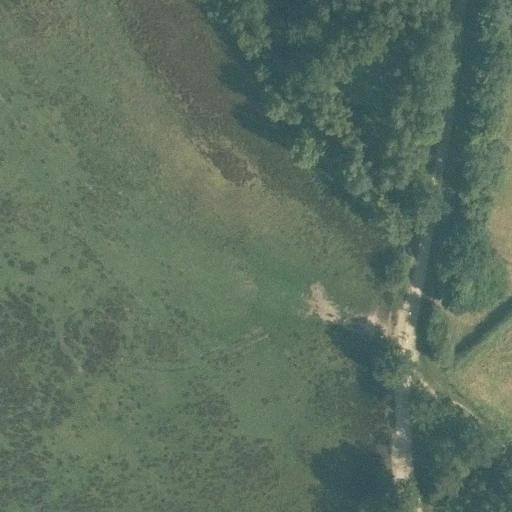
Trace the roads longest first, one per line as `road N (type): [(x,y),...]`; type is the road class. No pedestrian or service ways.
road 1 (unknown): [(511,440),(406,339),(433,342),(487,50),(486,0)]
road 2 (track): [(405,347),(460,0)]
road 3 (track): [(412,511),(405,347)]
